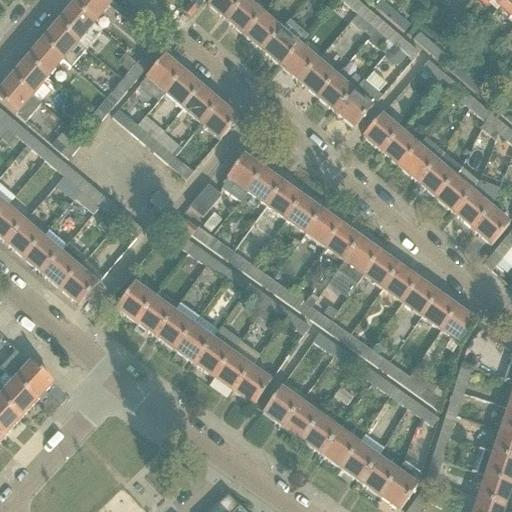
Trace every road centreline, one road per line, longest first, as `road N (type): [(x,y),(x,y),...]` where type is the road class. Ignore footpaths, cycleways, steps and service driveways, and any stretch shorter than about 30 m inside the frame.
road 1 (residential): [(126,0),(511,323)]
road 2 (residential): [(0,511),(115,380)]
road 3 (residential): [(115,380),(0,279)]
road 4 (residential): [(230,466),(115,380)]
